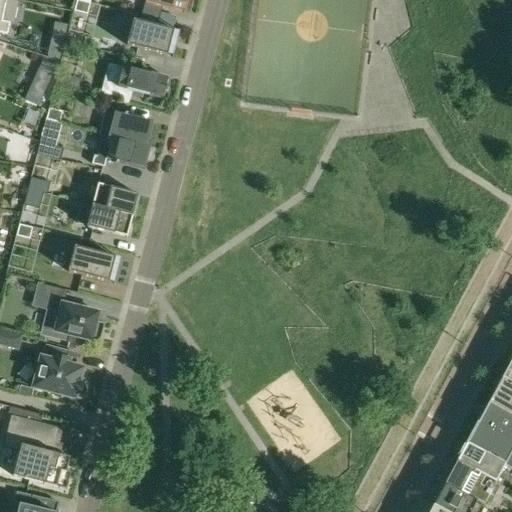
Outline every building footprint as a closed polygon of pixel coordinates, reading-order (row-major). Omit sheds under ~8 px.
[(3,22),(7,0),(0,0),(0,34),(7,36),(10,23),(3,22)] [(136,0),(145,2),(145,4),(159,7),(185,14),(186,10),(190,11),(192,0),(136,0)] [(90,4),(77,1),(74,12),(87,15),(90,4)] [(145,4),(141,17),(155,21),(159,7),(145,4)] [(120,12),(116,27),(131,31),(127,46),(124,58),(154,66),(157,54),(173,58),(181,27),(155,21),(141,17),(120,12)] [(52,40),(48,57),(61,60),(64,42),(52,40)] [(44,60),(40,67),(54,73),(58,66),(44,60)] [(40,67),(25,99),(39,106),(54,73),(40,67)] [(159,102),(160,99),(163,100),(168,80),(123,68),(117,88),(150,97),(149,100),(159,102)] [(58,75),(56,85),(67,88),(70,78),(58,75)] [(62,113),(49,109),(47,120),(59,124),(62,113)] [(106,111),(100,134),(151,147),(147,146),(153,124),(106,111)] [(93,157),(91,166),(105,169),(107,161),(145,170),(145,169),(143,169),(145,160),(147,161),(150,148),(151,148),(151,147),(100,134),(100,135),(103,136),(97,158),(93,157)] [(64,149),(40,143),(37,155),(61,161),(64,149)] [(32,179),(28,192),(44,196),(48,197),(51,184),(32,179)] [(98,185),(92,207),(133,217),(138,196),(98,185)] [(40,211),(44,196),(28,192),(24,207),(40,211)] [(127,239),(133,217),(92,207),(82,205),(77,224),(87,227),(87,228),(127,239)] [(32,229),(20,226),(17,236),(29,240),(32,229)] [(109,283),(115,258),(75,248),(68,273),(109,283)] [(96,323),(98,314),(63,305),(67,292),(43,286),(40,298),(53,301),(50,311),(60,314),(55,333),(69,336),(68,344),(85,348),(86,341),(100,344),(105,325),(96,323)] [(79,398),(81,398),(83,397),(85,396),(86,394),(87,392),(87,390),(87,388),(86,386),(85,384),(83,383),(83,382),(80,381),(83,369),(69,365),(72,354),(47,347),(44,359),(41,358),(33,389),(34,389),(75,400),(76,398),(79,399),(79,398)] [(501,380),(511,385),(511,360),(501,380)] [(495,393),(489,404),(511,416),(511,385),(501,380),(499,378),(498,380),(492,391),(495,393)] [(33,389),(27,387),(25,395),(32,397),(34,389),(33,389)] [(477,425),(511,442),(511,416),(489,404),(487,406),(484,405),(476,420),(479,422),(477,425)] [(70,459),(50,454),(53,442),(60,444),(63,430),(11,417),(3,448),(20,453),(13,477),(66,491),(71,473),(67,472),(70,459)] [(511,452),(511,442),(477,425),(466,445),(505,466),(511,452)] [(505,466),(466,445),(464,444),(456,458),(460,459),(458,464),(495,484),(505,466)] [(483,506),(495,484),(458,464),(457,463),(445,485),(477,503),(483,506)] [(445,485),(433,507),(443,511),(471,511),(477,503),(445,485)] [(48,511),(37,509),(40,498),(17,493),(11,511),(48,511)]
